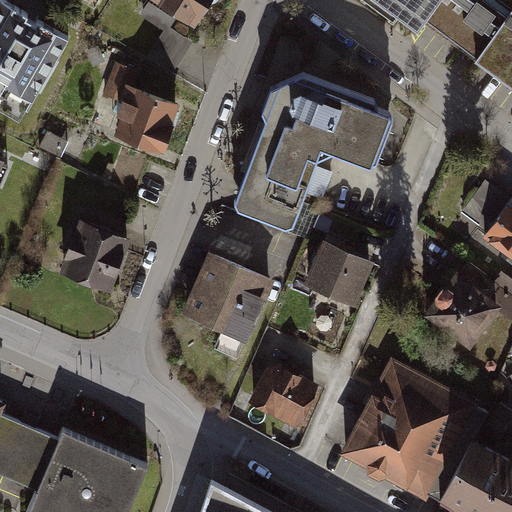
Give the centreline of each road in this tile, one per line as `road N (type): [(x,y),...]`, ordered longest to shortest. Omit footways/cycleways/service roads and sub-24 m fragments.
road 1 (residential): [(114,376),(259,0)]
road 2 (residential): [(296,477),(458,109)]
road 3 (residential): [(458,109),(309,0)]
road 4 (residential): [(296,477),(214,434),(180,429)]
road 5 (residential): [(114,376),(0,328)]
